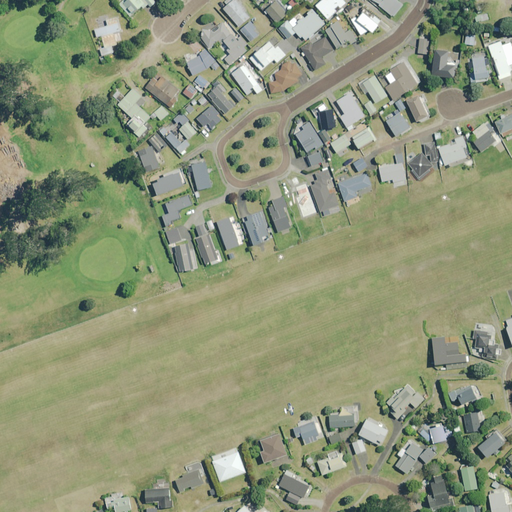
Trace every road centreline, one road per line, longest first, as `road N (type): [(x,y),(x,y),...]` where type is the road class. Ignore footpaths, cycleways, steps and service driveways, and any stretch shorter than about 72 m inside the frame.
road 1 (residential): [(290,106),(253,114),(219,149),(232,181),(273,174),(286,165),(281,125)]
road 2 (residential): [(290,106),(398,37),(424,0)]
